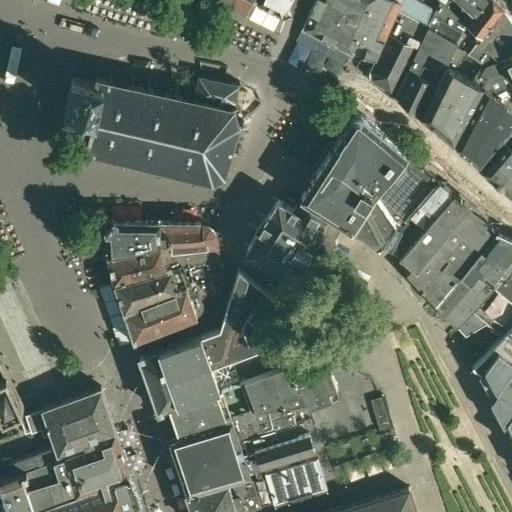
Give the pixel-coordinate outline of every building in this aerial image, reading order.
[(259,0),(283,12),(291,9),(294,0),(259,0)] [(371,0),(312,0),(305,18),(307,19),(307,18),(323,25),(320,31),(351,47),(371,0)] [(371,0),(351,47),(375,58),(398,2),(399,0),(371,0)] [(458,0),(474,14),(485,0),(458,0)] [(503,7),(496,0),(485,0),(474,14),(471,17),(467,23),(481,36),(503,7)] [(440,1),(425,24),(394,94),(419,114),(454,45),(467,24),(440,1)] [(503,7),(481,36),(477,42),(467,53),(482,65),(491,54),(498,59),(501,56),(511,46),(511,18),(504,7),(503,7)] [(385,87),(394,94),(425,24),(397,9),(376,59),(375,59),(374,61),(375,62),(371,70),(372,76),(385,87)] [(419,114),(437,129),(466,74),(455,67),(463,52),(454,45),(419,114)] [(511,46),(501,56),(511,77),(511,46)] [(479,75),(489,83),(486,88),(454,144),(482,166),(511,130),(511,77),(501,56),(498,59),(485,66),(479,75)] [(236,103),(233,101),(236,87),(239,85),(237,83),(234,85),(200,77),(198,74),(195,76),(197,79),(193,98),(176,94),(177,88),(173,87),(172,94),(150,88),(151,82),(147,81),(146,88),(134,85),(135,78),(131,78),(129,84),(112,80),(114,74),(109,73),(108,79),(96,77),(95,83),(73,78),(67,109),(90,114),(93,119),(87,144),(80,149),(82,152),(89,148),(122,156),(120,163),(124,164),(126,157),(157,165),(156,171),(160,172),(161,166),(191,173),(190,180),(194,181),(195,174),(209,178),(210,183),(214,183),(213,177),(220,174),(225,178),(228,174),(223,170),(229,148),(236,150),(237,146),(230,144),(236,125),(242,123),(241,119),(235,120),(232,109),(236,103)] [(466,74),(437,129),(452,142),(482,84),(466,74)] [(387,249),(400,257),(402,254),(423,228),(454,191),(410,155),(395,173),(390,169),(405,151),(361,114),(360,114),(359,113),(358,113),(356,113),(355,114),(354,114),(353,116),(303,194),(345,220),(345,222),(380,245),(395,221),(401,225),(387,249)] [(511,133),(483,167),(511,191),(511,133)] [(454,191),(423,228),(402,254),(400,257),(412,267),(407,272),(406,273),(436,304),(451,284),(460,273),(464,267),(463,266),(494,225),(485,217),(484,218),(456,195),(457,194),(454,191)] [(278,199),(260,227),(246,249),(273,265),(292,278),(304,260),(312,247),(324,254),(331,253),(337,243),(336,236),(345,222),(345,220),(303,194),(301,196),(302,196),(294,209),(278,199)] [(137,248),(161,243),(160,220),(113,219),(106,227),(108,254),(137,248)] [(162,250),(218,244),(216,233),(214,229),(212,228),(210,226),(208,225),(206,223),(204,222),(202,222),(198,221),(199,221),(160,220),(161,243),(161,245),(162,250)] [(511,261),(511,233),(497,227),(466,269),(464,267),(460,273),(451,284),(436,304),(457,326),(485,297),(495,284),(511,261)] [(220,256),(218,244),(162,250),(161,245),(108,256),(114,281),(167,267),(168,269),(172,268),(172,267),(187,265),(220,256)] [(168,269),(114,282),(122,306),(123,308),(180,289),(189,286),(192,285),(207,280),(222,274),(220,256),(187,265),(172,267),(172,268),(168,269)] [(486,322),(501,335),(511,321),(511,266),(497,286),(495,284),(485,297),(486,298),(459,328),(465,335),(486,322)] [(237,272),(220,327),(143,355),(139,356),(159,410),(159,411),(171,406),(170,405),(219,387),(310,354),(306,343),(308,343),(307,341),(306,339),(304,337),(302,336),(301,336),(300,336),(299,335),(298,334),(297,333),(297,331),(297,329),(296,327),(295,325),(294,324),(292,322),(290,322),(289,321),(287,321),(285,322),(283,323),(281,324),(280,324),(278,324),(277,323),(275,323),(274,321),(273,320),(273,318),(273,316),(274,315),(275,313),(276,312),(278,311),(272,308),(278,298),(243,270),(242,269),(241,269),(240,269),(238,269),(237,270),(237,272)] [(220,290),(222,274),(207,280),(192,285),(189,286),(180,289),(123,308),(123,310),(134,340),(197,318),(204,311),(200,297),(220,290)] [(511,321),(501,335),(499,337),(498,338),(487,350),(486,351),(486,352),(484,354),(472,364),(481,371),(479,373),(491,395),(490,397),(504,424),(508,420),(511,428),(511,321)] [(324,349),(310,354),(219,387),(170,405),(171,406),(159,411),(168,437),(232,417),(231,416),(255,408),(260,406),(265,406),(271,403),(272,404),(276,403),(277,403),(280,402),(280,403),(292,399),(290,394),(292,393),(296,389),(299,385),(295,373),(302,370),(320,363),(320,364),(328,361),(324,349)] [(0,415),(24,405),(0,353),(0,415)] [(300,403),(305,401),(307,406),(339,395),(336,386),(337,386),(328,361),(320,364),(320,363),(302,370),(295,373),(299,385),(296,389),(300,402),(300,403)] [(83,440),(95,436),(116,429),(101,386),(99,386),(44,407),(22,415),(20,416),(25,433),(42,428),(46,438),(55,435),(57,442),(11,460),(7,461),(12,474),(86,447),(83,440)] [(172,448),(177,463),(240,443),(239,442),(275,431),(293,426),(293,425),(296,425),(292,413),(294,412),(291,402),(300,402),(296,389),(292,393),(290,394),(292,399),(280,403),(280,402),(277,403),(276,403),(272,404),(271,403),(265,406),(260,406),(255,408),(231,416),(232,417),(168,437),(172,448)] [(370,400),(373,408),(379,429),(390,426),(381,396),(370,400)] [(27,413),(24,405),(19,407),(22,415),(27,413)] [(0,483),(9,511),(142,511),(131,477),(116,429),(95,436),(98,443),(86,447),(12,474),(0,478),(0,482),(0,483),(0,482),(0,483)] [(309,432),(272,443),(271,438),(276,437),(275,431),(239,442),(240,443),(177,463),(186,491),(263,467),(262,465),(314,450),(309,432)] [(312,492),(327,487),(318,458),(302,462),(265,474),(274,503),(288,498),(288,499),(304,494),(308,493),(312,492)] [(261,507),(256,490),(251,473),(241,476),(186,492),(192,511),(243,511),(250,510),(250,508),(254,507),(255,509),(261,507)] [(416,511),(415,507),(409,486),(324,511),(416,511)]
